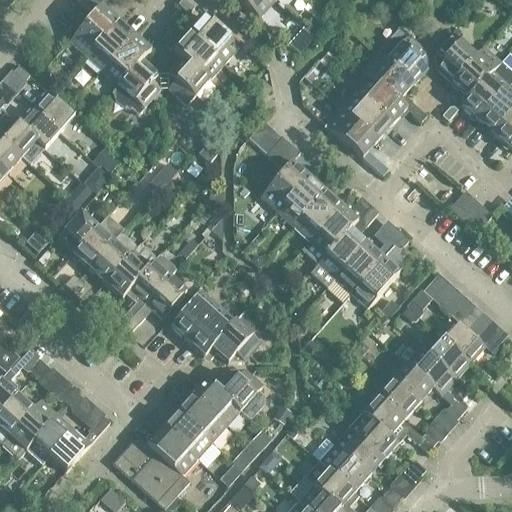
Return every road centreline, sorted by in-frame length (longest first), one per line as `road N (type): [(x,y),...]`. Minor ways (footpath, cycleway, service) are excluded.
road 1 (residential): [(383,198),(289,115),(285,78),(227,22)]
road 2 (residential): [(161,379),(132,410),(67,351),(57,322),(0,273)]
road 3 (residential): [(511,312),(383,198)]
road 4 (residential): [(383,198),(441,130),(501,179)]
